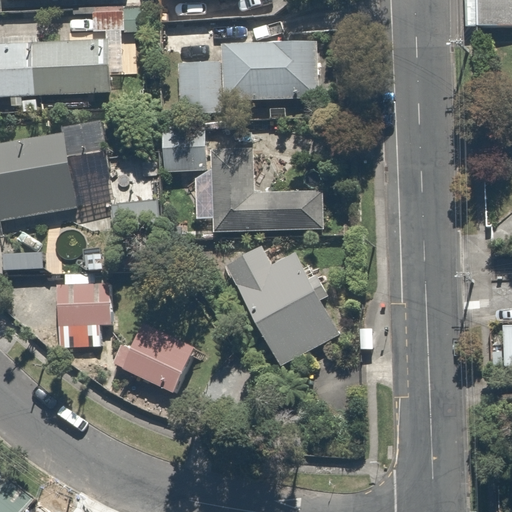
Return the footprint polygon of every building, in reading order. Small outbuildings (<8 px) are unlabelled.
[(0,0),(0,13),(42,15),(41,0),(0,0)] [(511,0),(477,0),(478,26),(511,25),(511,0)] [(105,39),(0,40),(0,97),(105,97),(105,39)] [(222,63),(179,62),(179,109),(249,110),(250,98),(316,99),(317,42),(222,40),(222,63)] [(200,124),(188,125),(167,126),(158,126),(161,171),(202,169),(200,124)] [(0,220),(73,205),(58,134),(0,143),(0,220)] [(249,150),(210,150),(208,231),(315,233),(316,194),(249,193),(249,150)] [(259,245),(223,264),(275,364),(332,335),(290,253),(269,264),(259,245)] [(113,324),(114,283),(80,282),(80,272),(63,272),(63,285),(53,285),(52,323),(113,324)] [(138,316),(115,363),(170,391),(194,343),(138,316)] [(511,364),(511,323),(498,323),(498,364),(511,364)]
